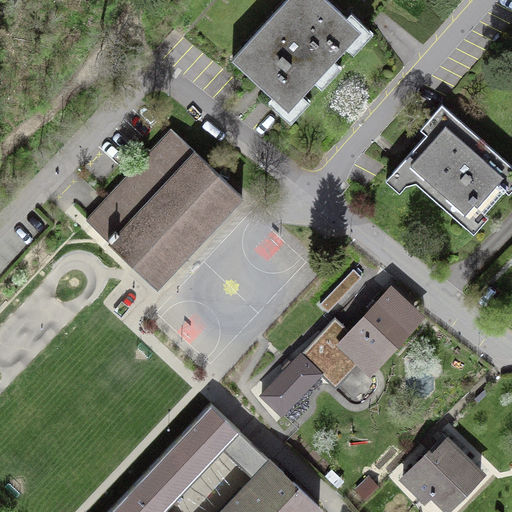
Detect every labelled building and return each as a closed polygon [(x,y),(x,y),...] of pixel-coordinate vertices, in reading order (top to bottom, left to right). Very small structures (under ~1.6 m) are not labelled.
[(327,0),(285,0),(232,58),(288,110),(361,31),(327,0)] [(392,172),(406,184),(415,181),(466,226),(481,209),(484,212),(506,187),(503,184),(511,173),(511,165),(442,104),(420,128),(426,133),(392,172)] [(241,195),(170,128),(86,218),(157,285),(241,195)] [(372,362),(413,318),(387,293),(346,338),(372,362)] [(322,341),(308,361),(301,354),(262,394),(281,412),(320,372),(335,350),(322,341)] [(312,511),(319,506),(271,460),(242,432),(210,401),(191,420),(102,511),(312,511)] [(436,440),(440,444),(431,454),(428,451),(402,477),(424,499),(430,492),(445,507),(480,471),(442,434),(436,440)]
